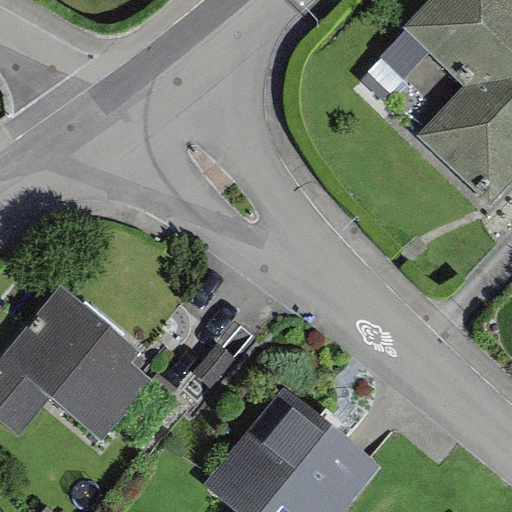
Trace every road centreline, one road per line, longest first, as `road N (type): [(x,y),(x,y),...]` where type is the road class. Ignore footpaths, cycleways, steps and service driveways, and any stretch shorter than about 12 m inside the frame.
road 1 (residential): [(136,112),(218,181),(413,374),(511,452)]
road 2 (residential): [(273,0),(136,112)]
road 3 (residential): [(136,112),(0,199)]
road 4 (residential): [(0,42),(136,112)]
